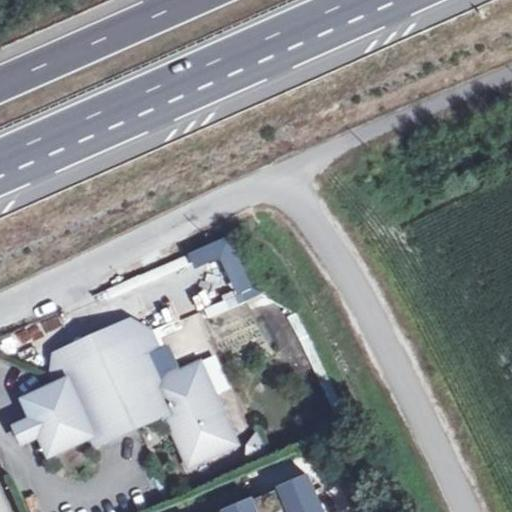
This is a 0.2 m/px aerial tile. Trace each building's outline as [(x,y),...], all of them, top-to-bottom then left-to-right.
[(268,305),(262,289),(243,295),(249,311),(268,305)] [(64,369),(141,335),(148,352),(160,346),(152,330),(134,319),(57,353),(64,369)] [(148,352),(141,335),(64,369),(54,374),(58,384),(27,398),(35,417),(42,433),(52,453),(94,434),(98,443),(174,410),(185,434),(180,436),(192,463),(239,442),(202,361),(161,380),(148,352)] [(22,423),(29,439),(42,433),(35,417),(22,423)] [(328,511),(308,467),(279,479),(280,482),(254,493),(253,491),(223,504),(224,506),(210,511),(328,511)]
